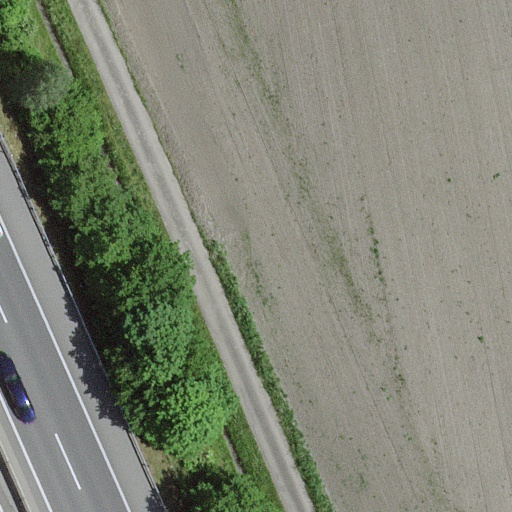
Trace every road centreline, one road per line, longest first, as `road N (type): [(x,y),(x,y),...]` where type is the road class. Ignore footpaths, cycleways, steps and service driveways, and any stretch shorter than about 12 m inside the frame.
road 1 (unclassified): [(302,511),(81,0)]
road 2 (motorway): [(93,511),(0,299)]
